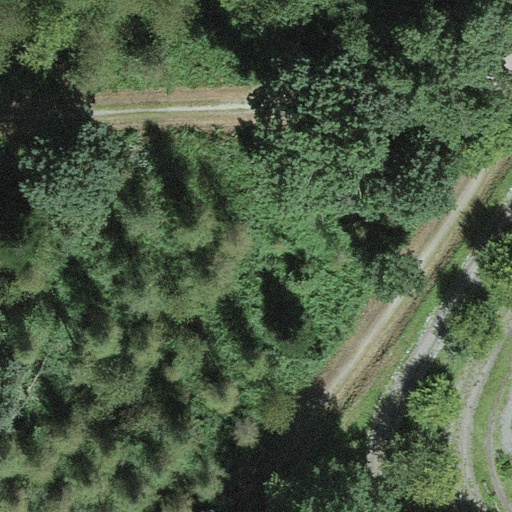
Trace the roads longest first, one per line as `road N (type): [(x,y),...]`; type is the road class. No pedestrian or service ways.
road 1 (track): [(0,117),(378,98),(511,56)]
road 2 (track): [(511,100),(235,511)]
